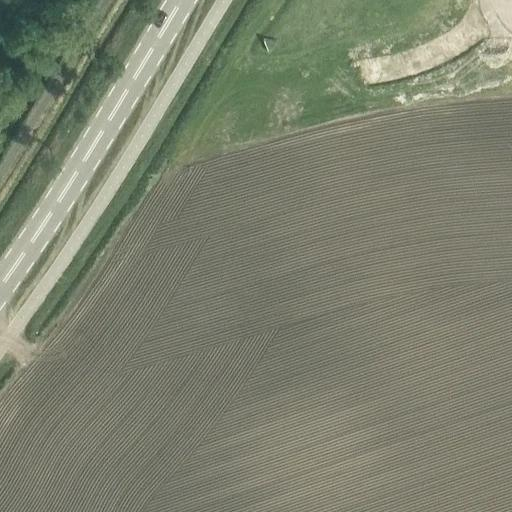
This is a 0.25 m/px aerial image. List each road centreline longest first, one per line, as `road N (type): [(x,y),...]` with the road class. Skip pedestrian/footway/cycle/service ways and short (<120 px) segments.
road 1 (primary): [(0,286),(180,0)]
road 2 (unclassified): [(505,0),(445,50),(275,90)]
